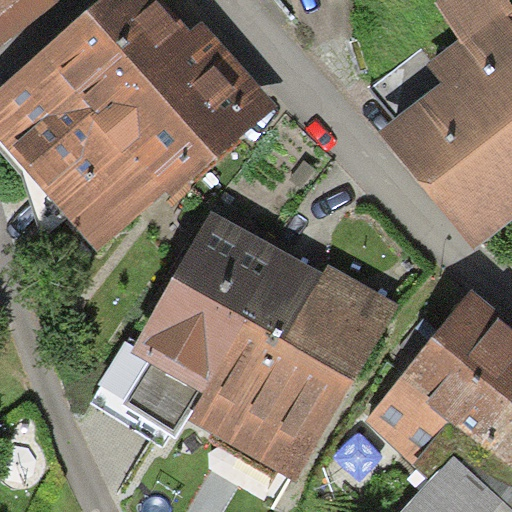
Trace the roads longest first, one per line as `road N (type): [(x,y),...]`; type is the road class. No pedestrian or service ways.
road 1 (residential): [(210,0),(436,248),(511,304)]
road 2 (residential): [(0,273),(98,511)]
road 3 (residential): [(95,0),(0,82)]
